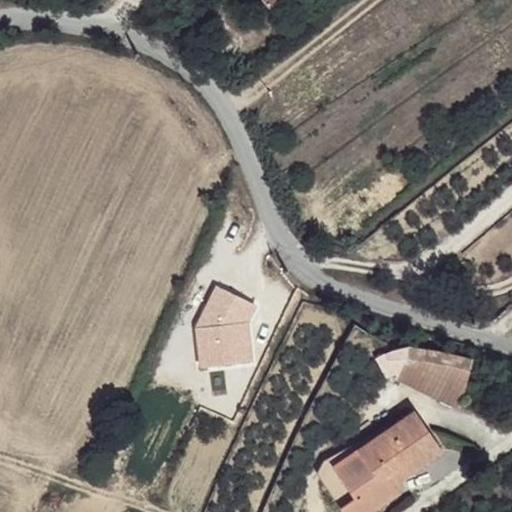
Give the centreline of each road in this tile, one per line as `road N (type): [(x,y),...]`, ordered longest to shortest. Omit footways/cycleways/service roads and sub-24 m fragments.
road 1 (residential): [(511,339),(323,283),(300,262),(271,211),(212,86),(148,44),(53,20),(0,29)]
road 2 (track): [(511,289),(493,293),(293,250)]
road 3 (unknown): [(511,444),(409,511)]
